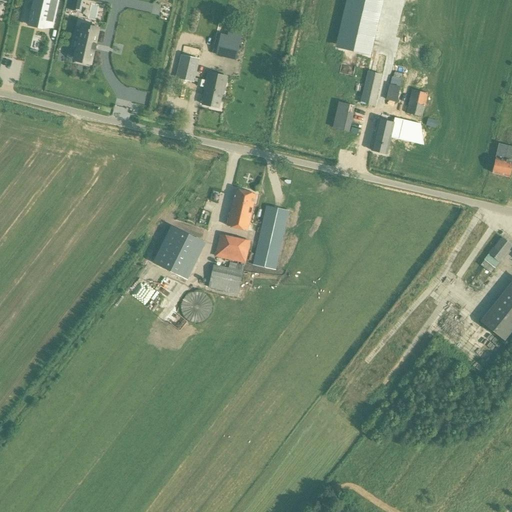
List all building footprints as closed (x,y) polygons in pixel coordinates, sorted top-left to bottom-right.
[(36,0),(33,0),(27,25),(36,27),(36,29),(41,30),(43,22),(53,24),(58,0),(43,0),(43,1),(36,0)] [(77,0),(74,17),(82,20),(87,0),(77,0)] [(365,0),(356,37),(373,41),(387,0),(365,0)] [(235,58),(242,29),(219,24),(212,53),(235,58)] [(74,34),(71,48),(77,50),(75,55),(91,59),(93,50),(95,50),(95,49),(96,44),(97,44),(94,43),(97,33),(90,31),(90,30),(88,29),(88,31),(81,29),(80,35),(74,34)] [(375,106),(386,56),(372,53),(363,96),(354,94),(353,101),(375,106)] [(193,81),(198,60),(182,56),(177,77),(193,81)] [(223,94),(227,77),(208,73),(206,81),(205,87),(204,89),(206,89),(202,104),(219,108),(222,94),(223,94)] [(198,79),(197,85),(205,87),(206,81),(198,79)] [(349,132),(355,105),(338,101),(332,128),(349,132)] [(378,120),(371,150),(387,154),(391,135),(412,139),(408,121),(395,119),(394,123),(378,120)] [(511,151),(498,148),(494,163),(497,164),(494,174),(509,177),(511,162),(511,151)] [(247,229),(254,196),(235,192),(228,225),(247,229)] [(275,269),(288,211),(266,206),(253,264),(275,269)] [(171,227),(153,263),(188,281),(206,244),(171,227)] [(216,256),(222,257),(245,263),(250,242),(220,235),(216,256)] [(494,267),(511,246),(502,238),(485,259),(494,267)] [(238,294),(243,272),(214,266),(209,288),(238,294)] [(511,330),(511,288),(484,324),(504,339),(511,330)] [(212,310),(212,306),(211,302),(209,298),(206,295),(203,293),(199,292),(196,292),(192,292),(188,295),(185,297),(184,298),(182,301),(181,305),(181,309),(182,313),(184,316),(187,320),(190,322),(194,323),(198,323),(202,322),(206,320),(209,317),(211,314),(212,310)]
